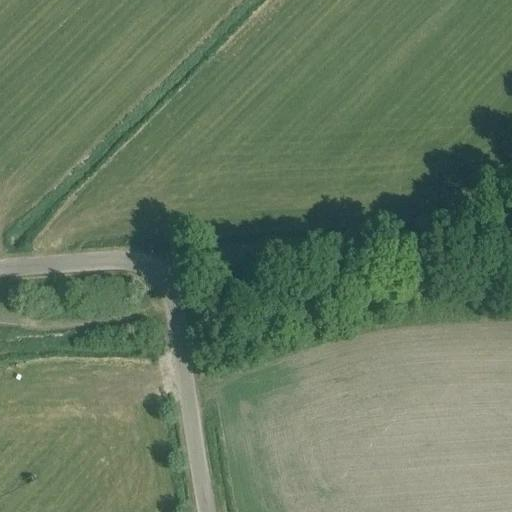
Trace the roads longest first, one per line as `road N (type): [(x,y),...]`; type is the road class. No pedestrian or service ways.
road 1 (track): [(135,264),(459,238),(511,180)]
road 2 (unclassified): [(197,511),(172,309),(158,278),(135,264),(0,269)]
